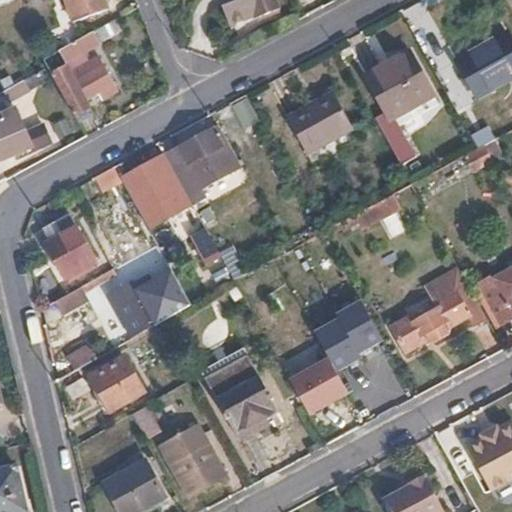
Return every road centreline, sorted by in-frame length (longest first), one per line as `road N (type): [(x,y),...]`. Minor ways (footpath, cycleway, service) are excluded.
road 1 (residential): [(511,364),(242,511)]
road 2 (residential): [(187,96),(0,213)]
road 3 (residential): [(372,0),(187,96)]
